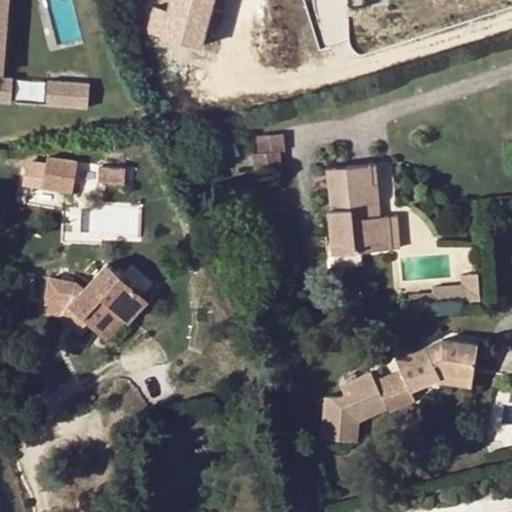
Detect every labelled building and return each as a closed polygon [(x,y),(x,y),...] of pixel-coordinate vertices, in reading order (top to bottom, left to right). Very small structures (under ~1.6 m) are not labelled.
[(155,7),(148,32),(200,47),(212,0),(170,0),(168,10),(155,7)] [(0,4),(0,101),(10,102),(11,78),(0,77),(0,4)] [(76,80),(47,79),(46,103),(75,105),(76,80)] [(88,80),(76,80),(75,105),(87,105),(88,80)] [(284,132),(256,135),(258,152),(281,151),(286,150),(284,132)] [(282,166),(281,151),(258,152),(251,153),(253,169),(282,166)] [(78,160),(47,155),(42,188),(57,191),(54,208),(68,210),(71,193),(72,193),(78,160)] [(348,171),(328,173),(331,208),(327,208),(331,251),(389,247),(388,214),(377,215),(371,215),(370,201),(376,201),(375,182),(369,183),(367,163),(348,165),(348,171)] [(126,167),(98,165),(98,182),(125,183),(126,167)] [(388,214),(389,247),(397,247),(395,213),(388,214)] [(85,287),(69,304),(88,321),(105,338),(124,318),(127,321),(146,300),(126,281),(106,264),(85,287)] [(459,283),(443,284),(445,302),(479,299),(476,272),(458,274),(459,283)] [(69,304),(85,287),(77,279),(48,274),(44,298),(45,299),(69,304)] [(445,302),(443,284),(430,286),(430,291),(408,292),(409,304),(432,302),(432,305),(445,302)] [(69,304),(45,299),(44,312),(60,315),(79,331),(88,321),(69,304)] [(124,318),(105,338),(114,345),(132,325),(127,321),(124,318)] [(404,364),(379,376),(393,405),(394,409),(420,397),(416,389),(441,378),(444,376),(442,370),(471,374),(476,344),(440,339),(423,345),(400,355),(404,364)] [(379,376),(375,367),(345,381),(351,395),(347,397),(331,395),(327,436),(362,439),(364,418),(393,405),(379,376)] [(444,376),(441,378),(469,384),(471,374),(442,370),(444,376)]
